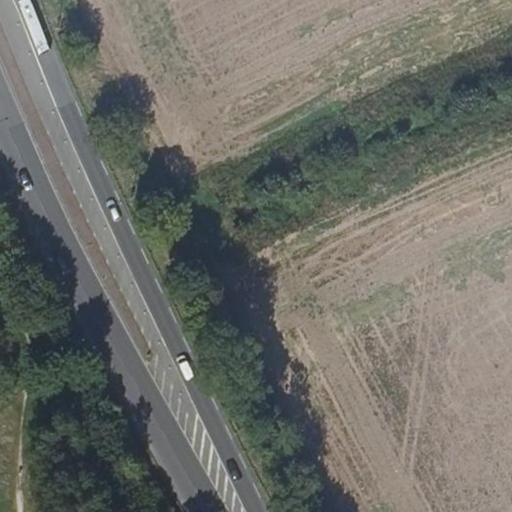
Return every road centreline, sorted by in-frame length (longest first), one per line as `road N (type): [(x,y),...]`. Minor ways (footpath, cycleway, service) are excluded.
road 1 (primary): [(255,511),(23,0)]
road 2 (primary): [(0,110),(87,294),(212,511)]
